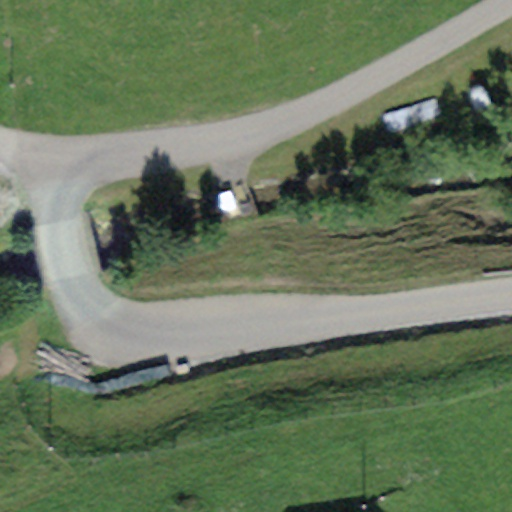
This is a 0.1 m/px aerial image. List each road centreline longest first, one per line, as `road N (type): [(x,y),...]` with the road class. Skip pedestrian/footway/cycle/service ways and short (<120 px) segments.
road 1 (residential): [(73,274),(52,156),(191,150),(284,127),(511,3)]
road 2 (residential): [(73,274),(87,308),(139,329),(511,295)]
